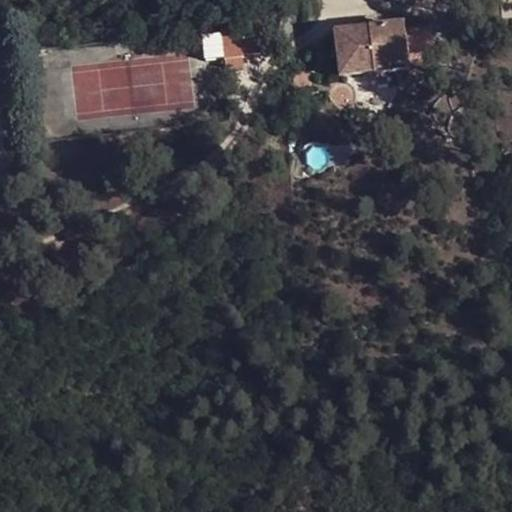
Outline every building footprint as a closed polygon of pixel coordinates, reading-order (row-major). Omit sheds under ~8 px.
[(279,0),(249,0),(248,1),(254,14),(280,3),(279,0)] [(411,65),(408,22),(370,25),(373,68),(411,65)] [(339,28),(342,71),(373,68),(370,25),(339,28)] [(262,35),(235,38),(235,43),(222,44),(225,72),(243,70),(243,67),(265,65),(262,35)] [(243,70),(225,72),(225,79),(244,77),(243,70)] [(405,129),(405,140),(422,138),(420,129),(405,129)]
